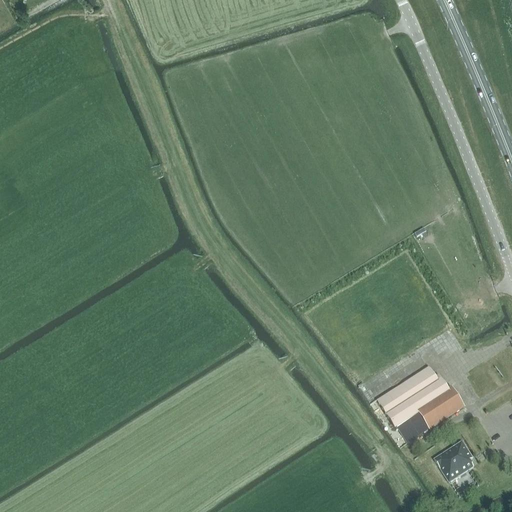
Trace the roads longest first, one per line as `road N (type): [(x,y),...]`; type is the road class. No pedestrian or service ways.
road 1 (track): [(105,0),(195,219),(386,459)]
road 2 (track): [(491,291),(465,286),(446,186),(368,56),(373,39),(410,24)]
road 3 (unclassified): [(511,275),(400,0)]
road 4 (primary): [(511,160),(443,0)]
